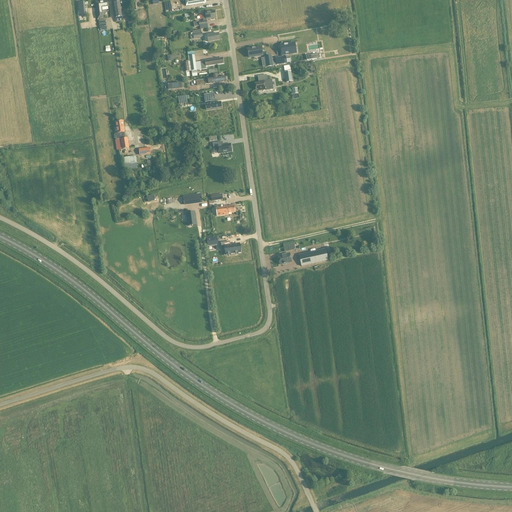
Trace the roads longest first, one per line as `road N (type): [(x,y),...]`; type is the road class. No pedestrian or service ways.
road 1 (primary): [(511,488),(424,477),(288,434),(190,377),(62,273),(0,237)]
road 2 (unclassified): [(0,404),(116,368),(141,368),(286,455),(312,504)]
road 3 (unclassified): [(250,335),(265,328),(269,314),(225,0)]
road 4 (unclassified): [(250,335),(202,347),(170,340),(88,271),(0,218)]
road 5 (track): [(109,0),(131,150)]
